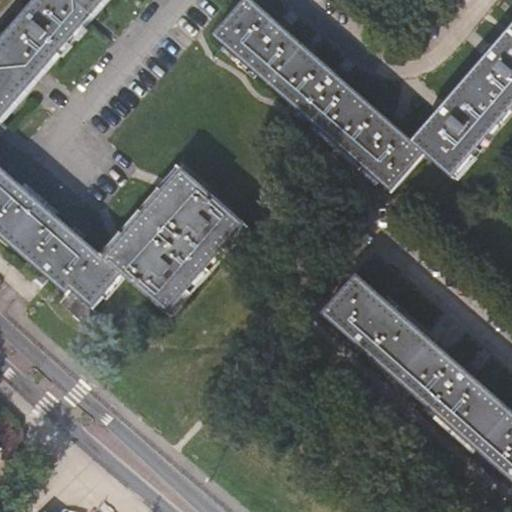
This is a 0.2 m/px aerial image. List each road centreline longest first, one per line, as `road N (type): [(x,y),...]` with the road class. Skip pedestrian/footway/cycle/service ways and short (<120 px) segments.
road 1 (tertiary): [(212,511),(0,323)]
road 2 (tertiary): [(0,364),(171,511)]
